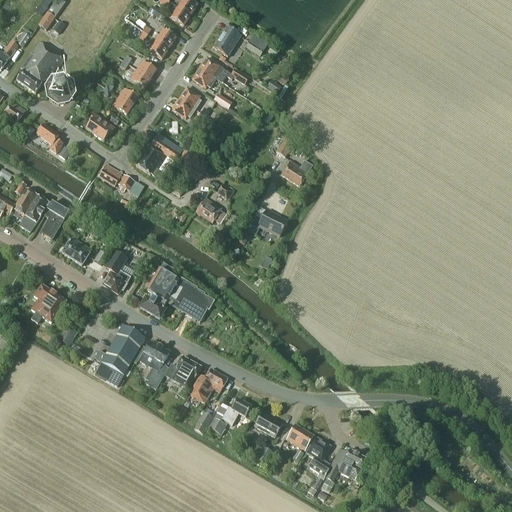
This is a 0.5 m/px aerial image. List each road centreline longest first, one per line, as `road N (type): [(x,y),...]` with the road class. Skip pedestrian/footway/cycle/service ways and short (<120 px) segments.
road 1 (unclassified): [(330,402),(257,384),(0,233)]
road 2 (residential): [(273,177),(213,174),(179,206),(117,163)]
road 3 (residential): [(117,163),(214,16)]
road 4 (unclassified): [(511,471),(446,410),(366,401)]
road 5 (unclassified): [(330,402),(339,434),(442,511)]
road 6 (residential): [(117,163),(0,84)]
